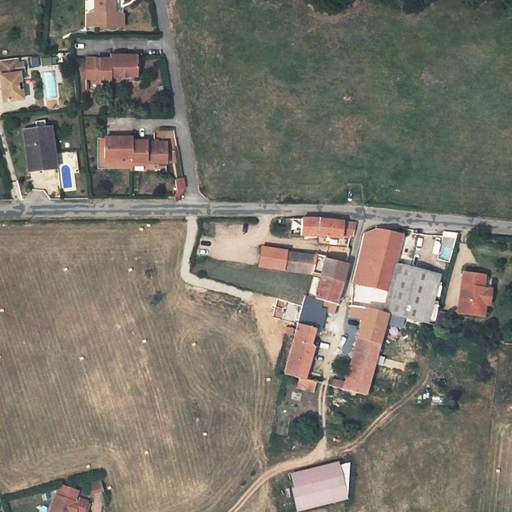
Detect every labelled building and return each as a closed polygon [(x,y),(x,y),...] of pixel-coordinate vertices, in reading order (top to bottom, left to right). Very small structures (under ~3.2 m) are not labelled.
[(94,0),(95,12),(95,25),(117,24),(117,11),(115,11),(115,0),(94,0)] [(14,55),(0,56),(0,99),(18,97),(17,89),(20,87),(19,82),(16,80),(15,70),(14,63),(14,55)] [(47,65),(47,56),(38,57),(39,65),(47,65)] [(110,57),(110,60),(110,76),(136,77),(136,66),(136,56),(126,56),(119,56),(110,56),(110,57)] [(86,58),(86,60),(86,79),(95,79),(95,81),(110,81),(110,76),(110,60),(103,60),(95,59),(95,58),(86,58)] [(22,62),(14,63),(15,70),(23,69),(22,62)] [(23,129),(30,171),(43,169),(42,165),(53,163),(47,125),(23,129)] [(115,138),(105,138),(105,158),(124,158),(131,158),(131,142),(131,139),(131,138),(122,138),(115,138)] [(138,142),(131,142),(131,158),(131,162),(146,162),(146,163),(155,163),(154,143),(146,143),(146,142),(138,142)] [(166,143),(154,143),(155,163),(166,163),(166,143)] [(182,179),(175,180),(176,190),(177,190),(174,195),(178,198),(184,189),(182,179)] [(321,216),(306,216),(303,233),(353,238),(355,238),(359,221),(342,218),(321,216)] [(362,295),(359,306),(389,314),(409,317),(424,269),(396,262),(406,232),(382,227),(369,228),(368,230),(367,234),(361,253),(351,291),(362,295)] [(439,255),(450,257),(456,233),(445,231),(439,255)] [(284,270),(286,251),(263,247),(260,267),(284,270)] [(315,275),(322,277),(342,280),(346,263),(332,260),(330,255),(319,253),(316,257),(286,251),(284,270),(315,275)] [(213,269),(197,264),(196,271),(211,276),(213,269)] [(492,272),(467,268),(461,307),(486,310),(488,299),(492,274),(492,272)] [(437,273),(424,269),(409,317),(424,320),(437,273)] [(443,274),(437,273),(424,320),(425,320),(429,321),(443,274)] [(338,300),(342,280),(322,277),(318,296),(338,300)] [(338,300),(318,296),(312,294),(309,293),(306,298),(302,296),(277,374),(294,376),(296,376),(314,325),(321,327),(328,307),(336,309),(338,300)] [(389,314),(359,306),(356,315),(366,319),(345,376),(330,374),(329,381),(341,382),(352,384),(364,385),(367,375),(389,314)] [(449,308),(441,306),(437,319),(446,321),(449,308)] [(409,317),(389,314),(367,375),(386,381),(401,341),(416,345),(425,320),(424,320),(409,317)] [(401,385),(416,345),(401,341),(386,381),(401,385)] [(431,372),(430,393),(476,394),(476,372),(431,372)] [(311,378),(296,376),(294,376),(292,385),(310,387),(311,378)] [(293,506),(342,495),(334,464),(286,476),(293,506)] [(96,475),(85,478),(88,490),(100,488),(96,475)] [(57,493),(55,492),(47,511),(62,511),(64,510),(69,511),(72,511),(73,511),(76,511),(80,511),(85,499),(77,496),(76,500),(72,499),(76,489),(61,483),(57,493)]
